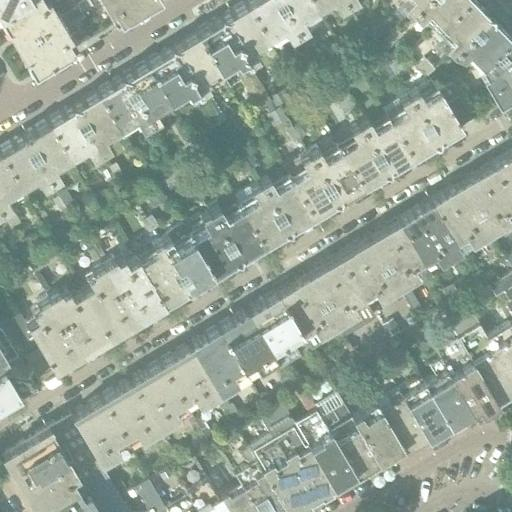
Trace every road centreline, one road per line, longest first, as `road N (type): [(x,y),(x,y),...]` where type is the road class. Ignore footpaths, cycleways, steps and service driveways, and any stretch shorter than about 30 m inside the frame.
road 1 (residential): [(0,425),(511,114)]
road 2 (residential): [(14,108),(193,0)]
road 3 (residential): [(511,440),(469,440),(346,511)]
